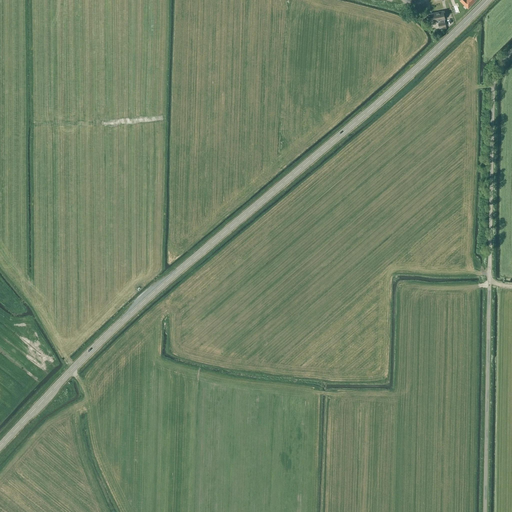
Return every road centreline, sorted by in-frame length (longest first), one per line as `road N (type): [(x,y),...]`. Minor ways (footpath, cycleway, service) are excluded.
road 1 (primary): [(0,445),(150,294),(487,0)]
road 2 (unclassified): [(485,511),(493,81),(511,49)]
road 3 (track): [(0,261),(79,380),(90,434),(122,509)]
